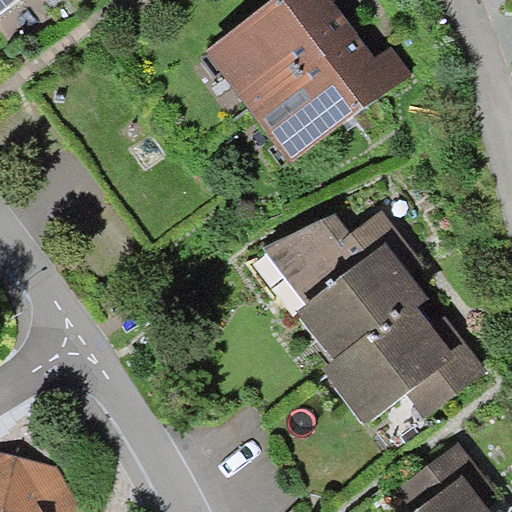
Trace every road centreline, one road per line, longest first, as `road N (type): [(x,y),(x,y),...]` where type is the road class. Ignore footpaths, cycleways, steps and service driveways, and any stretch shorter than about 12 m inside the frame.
road 1 (residential): [(89,342),(189,511)]
road 2 (residential): [(466,0),(511,151)]
road 3 (residential): [(0,228),(89,342)]
